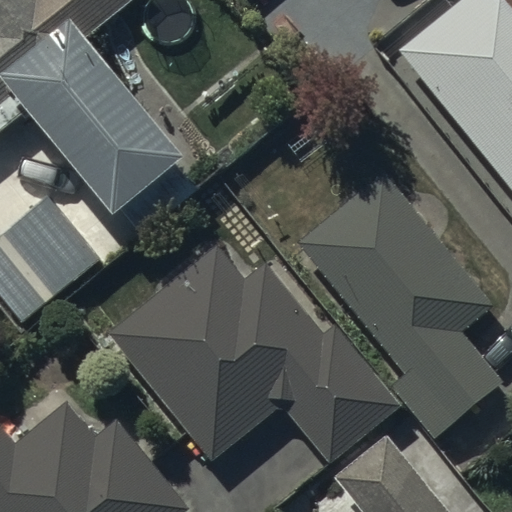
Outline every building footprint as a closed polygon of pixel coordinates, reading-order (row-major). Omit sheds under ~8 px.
[(0,0),(0,135),(25,115),(113,222),(184,164),(85,42),(136,0),(0,0)] [(511,16),(498,0),(464,0),(400,53),(511,189),(511,211),(507,215),(511,220),(511,16)] [(297,244),(302,251),(405,379),(393,389),(437,443),(504,388),(464,338),(496,312),(385,173),(297,244)] [(99,261),(48,199),(0,239),(0,298),(22,325),(99,261)] [(216,252),(109,338),(213,468),(283,412),(328,468),(403,408),(338,327),(326,337),(269,265),(243,285),(216,252)] [(0,511),(188,511),(115,424),(95,440),(67,406),(16,448),(0,428),(0,511)] [(443,511),(384,440),(336,479),(362,511),(443,511)]
